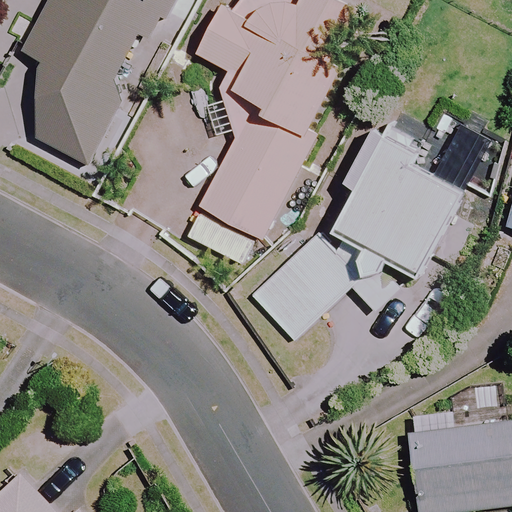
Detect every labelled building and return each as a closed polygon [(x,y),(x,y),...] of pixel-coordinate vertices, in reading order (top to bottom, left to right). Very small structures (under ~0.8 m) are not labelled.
[(174,0),(54,0),(27,51),(50,63),(43,138),(91,164),(127,96),(113,88),(143,32),(154,38),(174,0)] [(337,0),(257,0),(249,16),(228,5),(202,55),(237,73),(230,86),(260,102),(205,207),(265,239),(318,137),(311,134),(347,65),(340,62),(365,14),(337,0)] [(362,195),(339,232),(350,239),(336,252),(319,234),(252,295),(296,343),(354,291),(374,313),(415,277),(422,281),(473,197),(416,163),(427,145),(385,121),(346,186),(362,195)] [(511,422),(414,435),(423,511),(459,511),(511,505),(511,422)] [(80,511),(57,511),(22,474),(0,494),(0,511),(83,511),(82,510),(80,511)]
